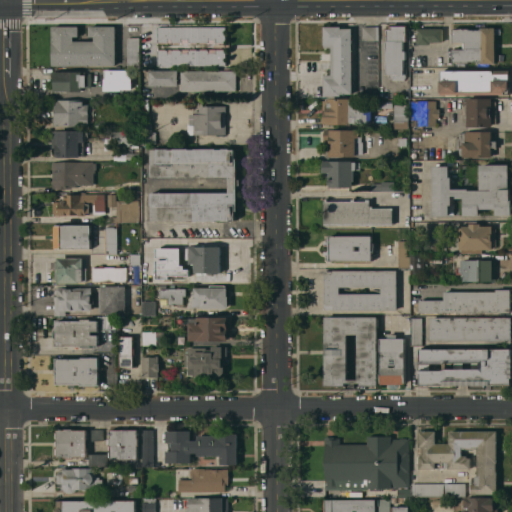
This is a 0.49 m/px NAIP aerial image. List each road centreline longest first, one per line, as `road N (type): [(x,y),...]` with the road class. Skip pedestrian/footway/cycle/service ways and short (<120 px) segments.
road 1 (residential): [(273,0),(275,511)]
road 2 (residential): [(511,408),(0,409)]
road 3 (tertiary): [(7,0),(7,511)]
road 4 (secondary): [(511,0),(73,1)]
